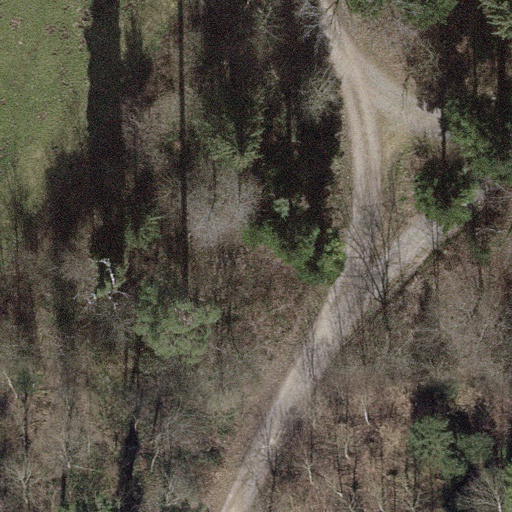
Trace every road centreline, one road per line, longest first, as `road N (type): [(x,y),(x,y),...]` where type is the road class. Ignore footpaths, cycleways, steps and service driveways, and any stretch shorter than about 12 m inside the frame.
road 1 (track): [(511,163),(334,335),(237,511)]
road 2 (track): [(315,0),(356,71),(374,193),(334,335)]
road 3 (track): [(356,71),(445,128),(511,121)]
